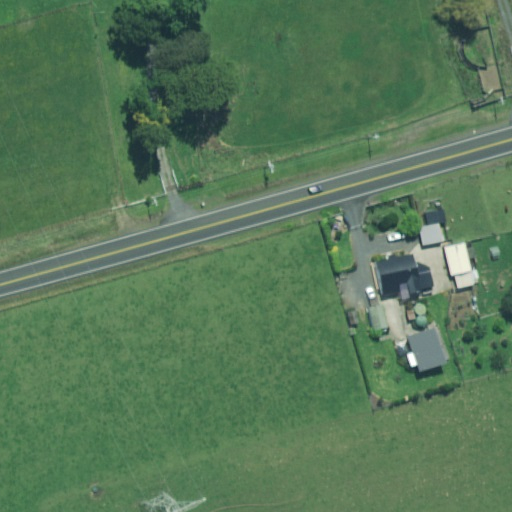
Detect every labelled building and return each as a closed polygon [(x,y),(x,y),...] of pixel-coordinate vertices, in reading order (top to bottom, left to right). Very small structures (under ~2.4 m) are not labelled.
[(440,241),(437,224),(417,228),(421,246),(440,241)] [(471,285),(462,243),(443,247),(449,275),(453,274),(456,288),(471,285)] [(409,255),(395,258),(394,252),(385,254),(386,260),(374,263),(381,296),(406,291),(407,295),(418,293),(409,255)] [(385,327),(380,305),(367,309),(372,330),(385,327)] [(440,364),(439,361),(449,358),(440,330),(430,333),(429,330),(404,337),(415,372),(440,364)]
